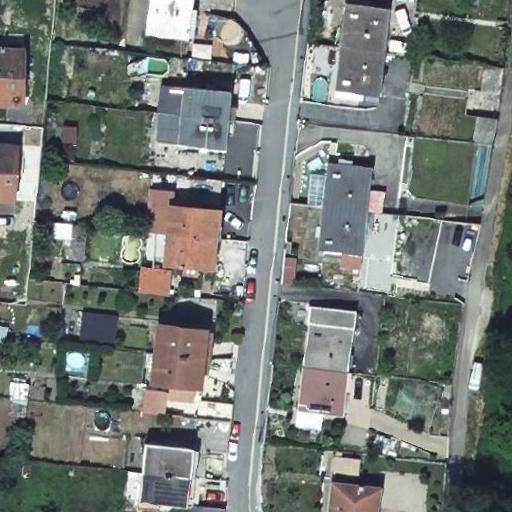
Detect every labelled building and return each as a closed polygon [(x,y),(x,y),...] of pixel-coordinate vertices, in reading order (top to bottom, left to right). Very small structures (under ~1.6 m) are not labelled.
[(149,0),(146,34),(188,39),(191,0),(149,0)] [(344,4),(339,47),(383,53),(388,10),(344,4)] [(339,47),(334,90),(378,96),(383,53),(339,47)] [(0,50),(0,103),(21,105),(23,51),(0,50)] [(482,65),(479,92),(499,93),(503,69),(482,65)] [(181,116),(184,88),(160,85),(157,114),(160,114),(181,116)] [(184,88),(181,116),(227,121),(229,93),(184,88)] [(178,145),(181,116),(160,114),(157,142),(178,145)] [(181,116),(178,145),(224,149),(227,121),(181,116)] [(474,116),(472,143),(492,145),(495,119),(474,116)] [(0,146),(0,199),(15,200),(17,148),(0,146)] [(371,168),(327,164),(322,207),(366,212),(371,168)] [(167,176),(165,194),(178,195),(179,177),(167,176)] [(171,208),(150,207),(147,233),(169,235),(171,208)] [(171,208),(169,235),(214,240),(217,212),(171,207),(171,208)] [(366,212),(322,207),(318,250),(361,255),(366,212)] [(479,225),(460,223),(458,235),(477,239),(479,225)] [(214,240),(169,235),(166,264),(169,264),(185,266),(183,274),(197,275),(197,267),(211,269),(214,240)] [(185,266),(169,264),(168,272),(183,274),(185,266)] [(354,313),(309,308),(307,326),(302,369),(347,374),(354,313)] [(158,326),(155,354),(202,360),(205,331),(188,329),(188,324),(179,323),(178,328),(158,326)] [(202,360),(155,354),(153,383),(172,385),(170,397),(191,399),(192,387),(199,388),(202,360)] [(347,374),(302,369),(297,412),(322,415),(341,417),(347,374)] [(198,400),(196,419),(229,423),(231,404),(198,400)] [(322,415),(297,412),(295,427),(320,430),(322,415)] [(196,419),(193,449),(226,452),(229,423),(196,419)] [(146,445),(143,474),(189,479),(192,451),(146,445)] [(143,474),(140,502),(186,508),(189,479),(143,474)] [(374,511),(377,491),(333,486),(330,511),(374,511)]
